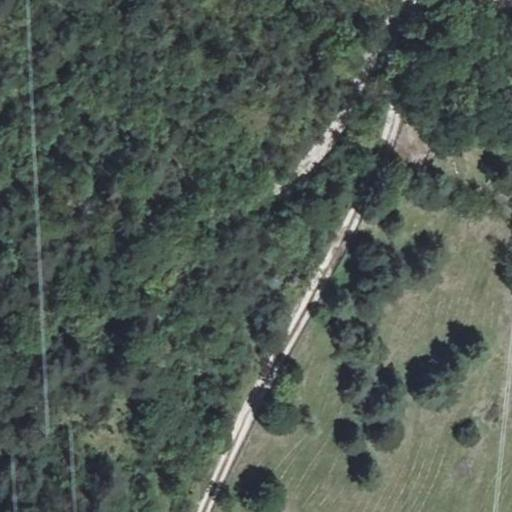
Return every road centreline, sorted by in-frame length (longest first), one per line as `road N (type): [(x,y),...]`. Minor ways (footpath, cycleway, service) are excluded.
road 1 (track): [(392,45),(395,115),(381,164),(203,511)]
road 2 (track): [(392,45),(309,165),(239,211),(0,321)]
